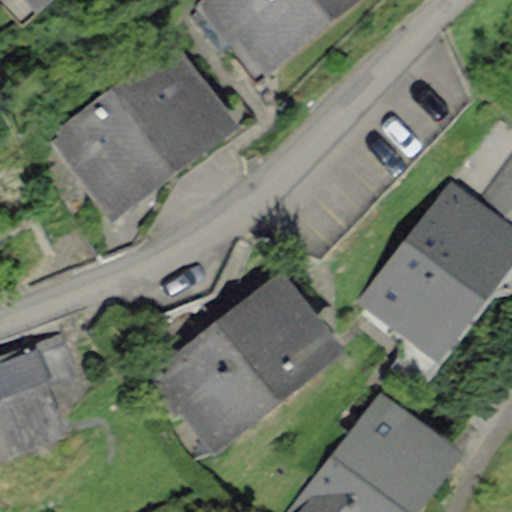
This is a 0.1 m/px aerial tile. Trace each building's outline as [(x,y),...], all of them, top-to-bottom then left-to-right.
[(0,0),(0,8),(9,0),(0,0)] [(212,0),(189,18),(236,78),(335,0),(212,0)] [(206,143),(156,66),(36,144),(86,221),(206,143)] [(419,362),(511,253),(511,124),(508,120),(351,305),(419,362)] [(249,295),(126,387),(176,453),(299,360),(249,295)] [(57,383),(78,377),(65,334),(43,341),(57,383)] [(42,354),(0,370),(0,453),(35,441),(19,398),(54,385),(42,354)] [(416,511),(450,468),(357,396),(266,511),(416,511)]
